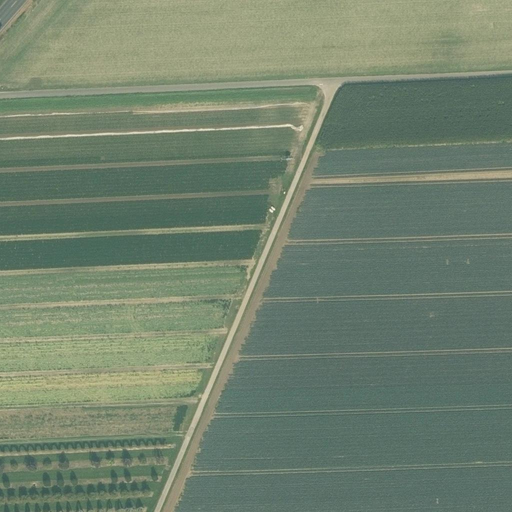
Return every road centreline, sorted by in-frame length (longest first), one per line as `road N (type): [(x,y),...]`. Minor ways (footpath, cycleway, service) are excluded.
road 1 (track): [(511,73),(0,97)]
road 2 (track): [(335,82),(157,511)]
